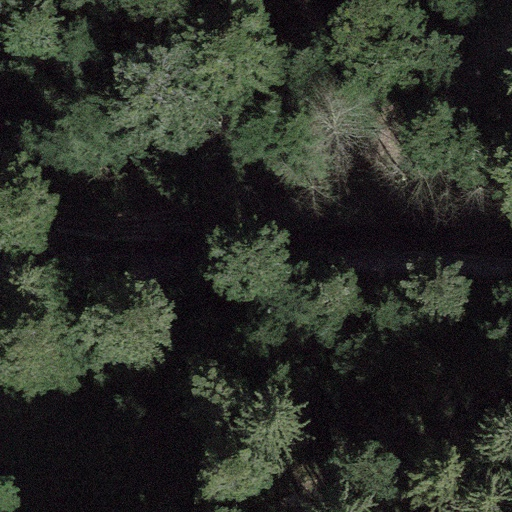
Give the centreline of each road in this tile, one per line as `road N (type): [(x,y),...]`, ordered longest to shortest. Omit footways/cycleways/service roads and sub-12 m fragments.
road 1 (track): [(0,258),(256,255),(511,270)]
road 2 (track): [(511,393),(322,511)]
